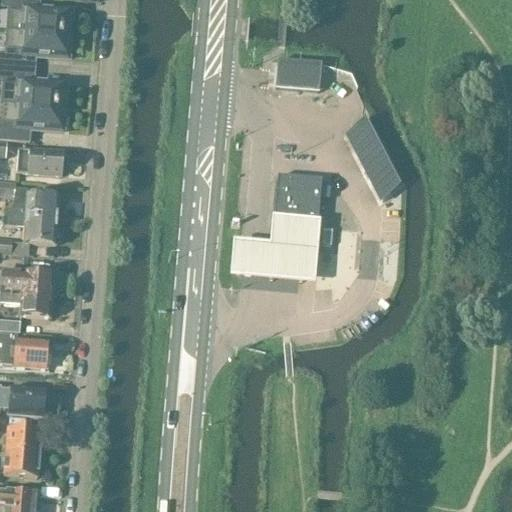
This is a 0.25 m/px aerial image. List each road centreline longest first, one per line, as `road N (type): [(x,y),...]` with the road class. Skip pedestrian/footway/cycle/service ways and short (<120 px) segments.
road 1 (unclassified): [(71,511),(115,0)]
road 2 (secondary): [(190,511),(232,0)]
road 3 (secondary): [(204,0),(162,511)]
